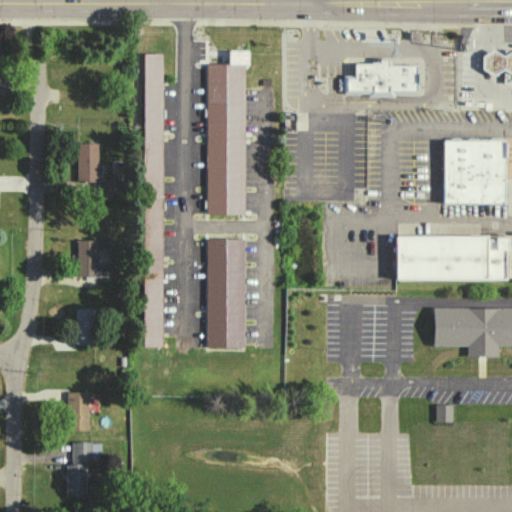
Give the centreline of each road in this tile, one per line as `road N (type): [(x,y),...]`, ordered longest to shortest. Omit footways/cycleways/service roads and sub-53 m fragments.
road 1 (tertiary): [(0,0),(511,2)]
road 2 (residential): [(13,353),(12,511)]
